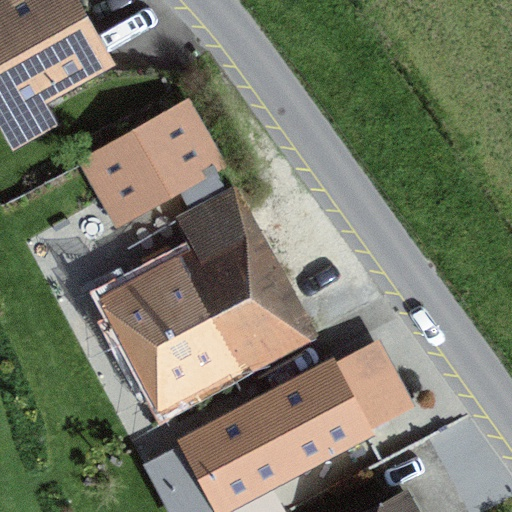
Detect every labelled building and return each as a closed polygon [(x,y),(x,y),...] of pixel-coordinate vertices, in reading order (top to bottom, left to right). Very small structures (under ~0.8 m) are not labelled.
[(99,65),(61,0),(15,0),(0,9),(0,104),(7,118),(99,65)] [(182,109),(91,160),(122,216),(213,165),(182,109)] [(242,199),(92,276),(151,391),(301,314),(242,199)] [(222,505),(409,407),(378,346),(248,414),(190,444),(222,505)] [(413,511),(405,497),(377,511),(413,511)]
